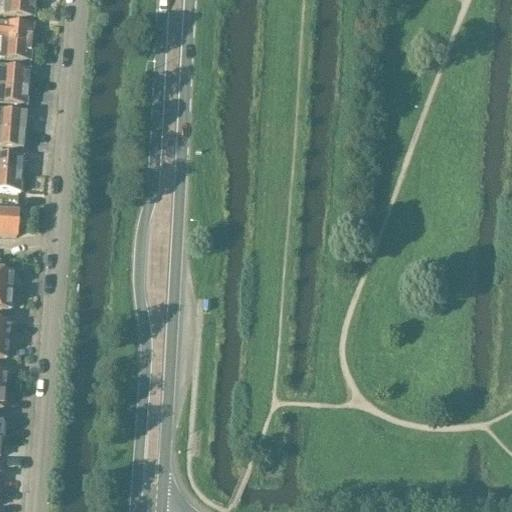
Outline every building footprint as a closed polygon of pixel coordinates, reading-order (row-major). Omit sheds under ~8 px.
[(0,0),(0,9),(3,10),(3,18),(33,21),(34,2),(0,0)] [(0,43),(31,47),(32,29),(2,26),(2,25),(0,24),(0,43)] [(0,62),(29,65),(31,47),(0,43),(0,53),(0,54),(0,62)] [(0,88),(27,91),(29,73),(0,70),(0,88)] [(0,106),(26,109),(27,91),(0,88),(0,106)] [(0,133),(24,135),(25,117),(0,114),(0,133)] [(0,150),(23,152),(24,135),(0,133),(0,150)] [(0,176),(21,179),(22,160),(0,158),(0,176)] [(0,194),(19,196),(21,179),(0,176),(0,194)] [(0,238),(16,240),(18,214),(0,212),(0,238)] [(0,274),(0,292),(11,293),(13,276),(0,274)] [(0,312),(10,313),(11,293),(0,292),(0,312)] [(0,342),(8,343),(9,325),(0,324),(0,342)]
